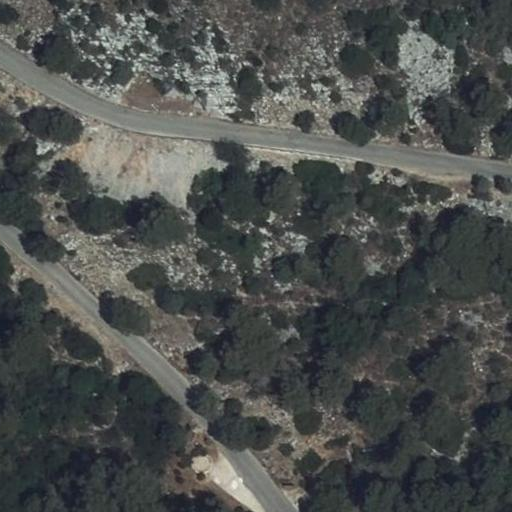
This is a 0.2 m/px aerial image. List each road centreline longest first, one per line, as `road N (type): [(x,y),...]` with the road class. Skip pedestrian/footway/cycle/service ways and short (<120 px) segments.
road 1 (unclassified): [(0,56),(89,109),(161,127),(511,173)]
road 2 (unclassified): [(284,511),(151,363),(0,223)]
